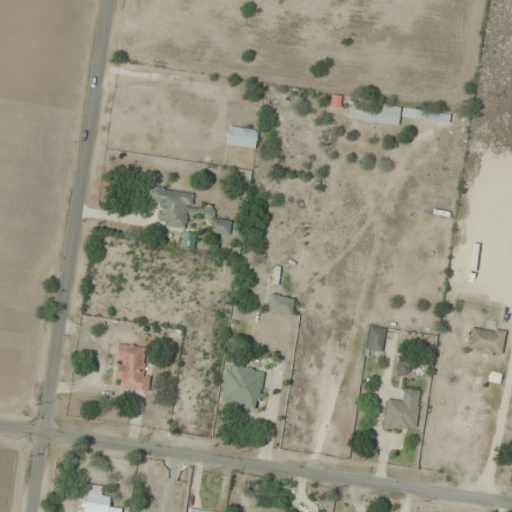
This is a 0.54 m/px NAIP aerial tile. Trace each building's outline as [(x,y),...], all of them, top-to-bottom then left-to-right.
[(398,126),(399,117),(450,123),(451,113),(352,101),(349,120),(398,126)] [(257,129),(228,126),(227,146),(255,149),(257,129)] [(192,194),(151,187),(148,202),(160,204),(157,224),(187,229),(192,194)] [(211,220),(209,231),(228,236),(231,222),(212,217),(213,209),(203,207),(200,217),(211,220)] [(291,315),(295,300),(270,294),(266,309),(291,315)] [(505,331),(469,327),(466,352),(502,356),(505,331)] [(383,328),(367,328),(366,352),(382,352),(383,328)] [(121,379),(120,389),(148,392),(150,376),(142,376),(146,347),(117,344),(113,378),(121,379)] [(225,368),(220,404),(258,410),(264,369),(231,364),(231,368),(225,368)] [(399,400),(387,398),(384,428),(415,432),(420,391),(400,389),(399,400)] [(111,495),(83,492),(80,511),(120,511),(121,508),(110,506),(111,495)]
